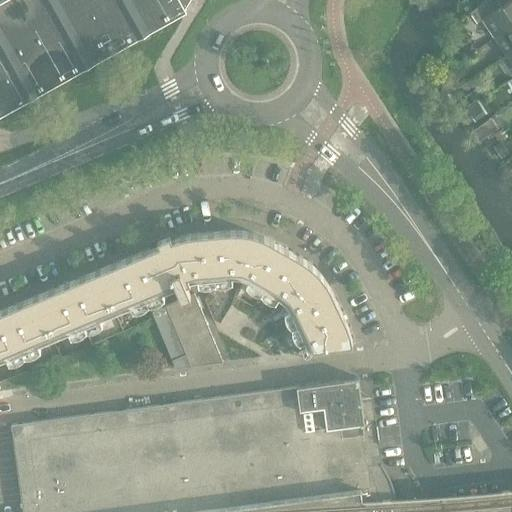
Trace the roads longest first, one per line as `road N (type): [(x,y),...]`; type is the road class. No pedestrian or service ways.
road 1 (residential): [(0,266),(177,195),(217,188),(264,193),(312,212),(354,247),(388,306),(402,357)]
road 2 (residential): [(402,357),(0,414)]
road 3 (tertiary): [(474,316),(384,189)]
road 4 (tertiary): [(384,189),(362,143),(306,82)]
road 5 (tertiary): [(278,111),(384,189)]
road 6 (tertiary): [(206,69),(103,137)]
road 7 (tertiary): [(103,137),(141,133),(219,99)]
